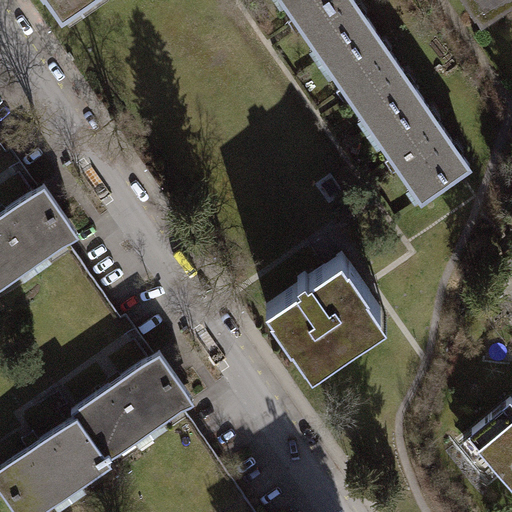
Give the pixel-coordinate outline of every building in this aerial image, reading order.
[(48,0),(64,23),(95,0),(48,0)] [(359,0),(283,0),(424,204),(476,168),(359,0)] [(511,0),(465,0),(485,28),(511,8),(511,0)] [(48,182),(0,214),(0,292),(85,236),(48,182)] [(303,291),(267,315),(315,381),(392,328),(346,262),(311,285),(309,282),(301,287),(303,291)] [(158,340),(72,402),(75,405),(110,452),(194,392),(158,340)] [(511,402),(471,437),(511,485),(511,402)] [(110,452),(75,405),(0,458),(0,486),(17,511),(34,511),(113,456),(110,452)]
